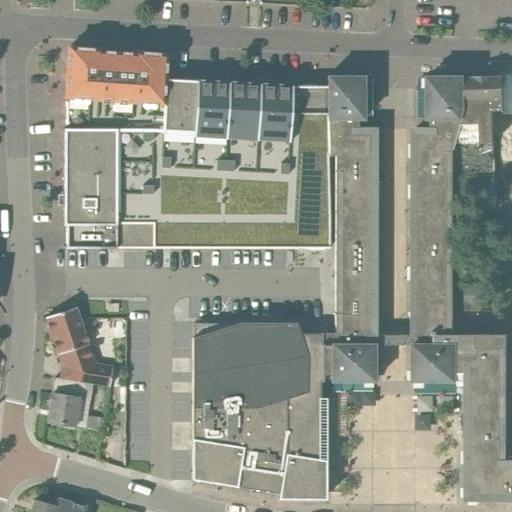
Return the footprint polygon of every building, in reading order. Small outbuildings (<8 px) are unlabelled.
[(69,48),(65,97),(163,103),(165,81),(166,54),(135,52),(135,54),(100,51),(101,50),(69,48)] [(492,112),(503,112),(503,76),(465,78),(465,108),(454,150),(454,185),(467,185),(486,185),(486,205),(494,205),(495,205),(492,112)] [(358,336),(358,333),(358,324),(358,316),(370,316),(370,308),(372,307),(373,295),(374,295),(374,293),(373,293),(373,281),(370,280),(370,267),(373,266),(373,255),(374,255),(374,252),(373,252),(373,240),(370,239),(370,227),(373,226),(373,214),(374,214),(374,211),(373,211),(373,199),(370,198),(370,186),(373,185),(373,173),(374,173),(374,170),(373,170),(373,158),(370,157),(370,145),(373,144),(373,132),(374,132),(374,130),(357,130),(357,120),(363,120),(363,77),(327,77),(327,85),(325,85),(325,87),(326,117),(328,117),(329,156),(334,156),(334,324),(334,333),(320,333),(320,334),(320,381),(322,381),(322,379),(328,379),(330,379),(330,381),(333,381),(333,380),(351,380),(351,381),(353,381),(353,380),(371,380),(371,382),(373,382),(373,379),(372,379),(372,372),(373,372),(373,369),(372,369),(372,357),(374,357),(374,355),(372,355),(372,347),(374,347),(374,344),(371,344),(371,345),(358,345),(358,336)] [(414,130),(414,345),(414,382),(457,382),(457,376),(467,376),(467,499),(511,499),(511,335),(454,335),(454,334),(454,312),(454,282),(453,234),(454,185),(454,150),(465,108),(465,78),(464,78),(464,77),(438,77),(427,77),(428,87),(428,120),(431,120),(431,130),(414,130)] [(326,117),(325,87),(320,87),(320,86),(316,86),(316,87),(301,87),(301,86),(297,86),(297,87),(292,87),(292,86),(290,86),(195,82),(166,81),(165,81),(163,103),(65,97),(65,131),(63,131),(63,226),(65,226),(65,249),(329,249),(330,220),(328,156),(329,156),(328,117),(326,117)] [(454,282),(454,312),(481,312),(481,282),(454,282)] [(60,379),(91,384),(108,387),(111,368),(94,365),(88,346),(89,344),(84,331),(83,332),(76,307),(45,318),(58,355),(60,354),(63,363),(60,379)] [(320,393),(320,381),(320,334),(299,334),(296,324),(298,324),(298,323),(232,323),(232,324),(194,323),(194,337),(192,338),(191,479),(193,480),(194,482),(193,482),(193,483),(213,484),(213,485),(212,485),(212,487),(232,487),(232,488),(232,490),(252,490),(252,492),(251,492),(251,493),(279,493),(278,497),(278,499),(319,499),(319,493),(325,493),(325,460),(323,460),(323,461),(320,460),(307,418),(313,416),(306,393),(307,393),(306,390),(318,390),(318,393),(320,393)] [(46,422),(76,427),(81,400),(89,401),(91,384),(60,379),(54,378),(46,422)] [(101,431),(103,419),(87,416),(85,428),(101,431)] [(84,511),(86,507),(57,499),(55,505),(35,500),(31,511),(84,511)]
